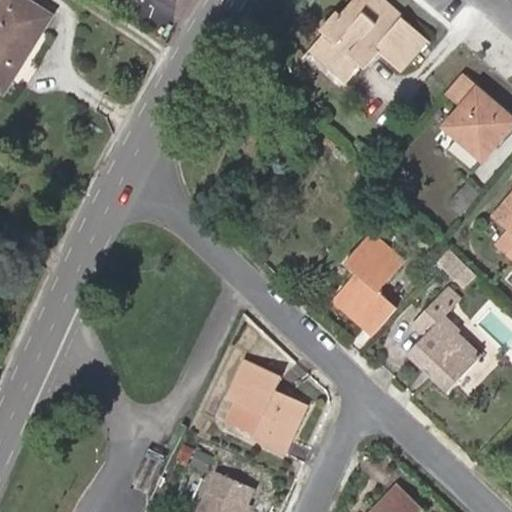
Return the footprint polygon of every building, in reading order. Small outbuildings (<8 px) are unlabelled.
[(5,0),(0,8),(0,90),(2,92),(49,17),(22,0),(5,0)] [(354,0),(352,3),(312,48),(347,81),(377,48),(401,70),(427,38),(382,0),(354,0)] [(511,116),(464,75),(448,92),(464,107),(447,125),(462,139),(454,148),(474,167),(511,122),(511,116)] [(468,182),(449,204),(461,214),(480,192),(468,182)] [(511,194),(494,215),(510,230),(498,244),(511,257),(511,194)] [(374,334),(396,308),(397,307),(379,291),(405,260),(372,231),(346,261),(358,271),(333,300),(374,334)] [(438,261),(448,270),(458,260),(448,251),(438,261)] [(473,274),(458,260),(448,270),(463,285),(473,274)] [(446,286),(438,294),(451,306),(459,298),(446,286)] [(442,316),(451,306),(438,294),(411,323),(424,335),(409,353),(448,389),(455,382),(479,355),(455,333),(457,331),(442,316)] [(282,376),(246,359),(227,398),(236,402),(229,420),(255,433),(253,437),(285,452),(307,405),(277,390),(282,376)] [(218,469),(197,511),(239,511),(252,485),(218,469)] [(397,483),(370,511),(419,511),(423,508),(397,483)] [(84,504),(88,495),(81,491),(77,500),(83,503),(84,504)]
